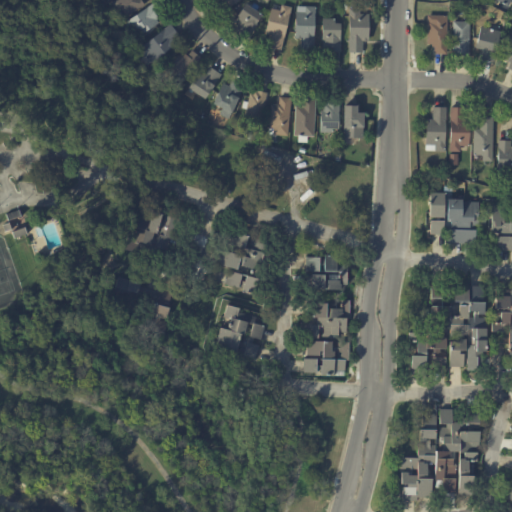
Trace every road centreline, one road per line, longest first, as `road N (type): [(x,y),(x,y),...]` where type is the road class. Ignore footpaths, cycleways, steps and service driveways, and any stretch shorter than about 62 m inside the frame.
road 1 (residential): [(511,97),(491,86),(284,77),(233,53),(186,0)]
road 2 (residential): [(360,511),(387,394),(384,305),(403,205),(393,186)]
road 3 (residential): [(393,186),(371,288),(369,378),(338,511)]
road 4 (residential): [(398,254),(127,173),(96,171)]
road 5 (residential): [(289,222),(281,382),(387,394)]
road 6 (residential): [(393,186),(395,0)]
